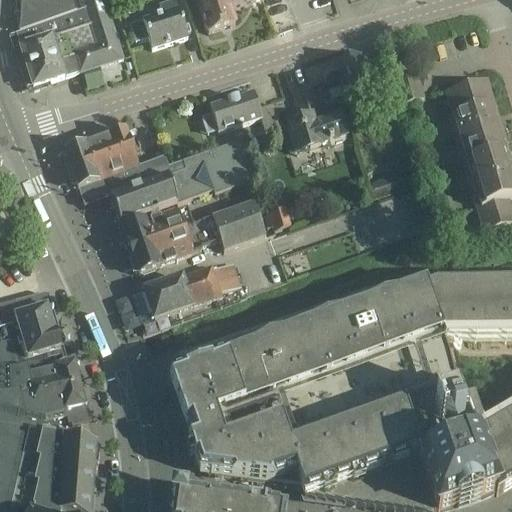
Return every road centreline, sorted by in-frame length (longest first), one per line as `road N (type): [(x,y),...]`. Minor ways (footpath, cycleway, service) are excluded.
road 1 (residential): [(6,136),(68,124),(463,0)]
road 2 (secondary): [(132,511),(128,438),(104,336),(6,136)]
